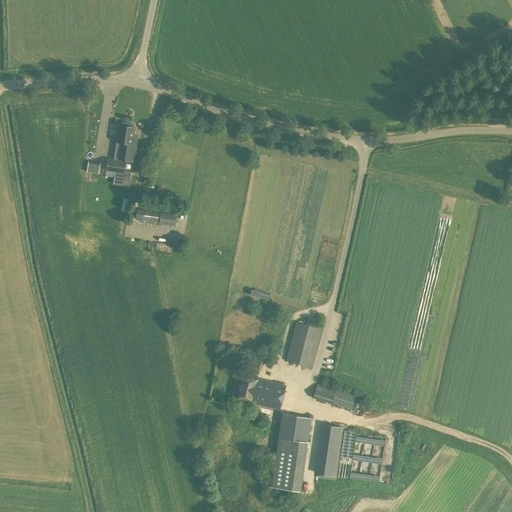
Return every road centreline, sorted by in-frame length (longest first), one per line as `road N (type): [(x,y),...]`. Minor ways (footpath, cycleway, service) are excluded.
road 1 (unclassified): [(511,129),(337,138),(241,120),(135,78)]
road 2 (unclassified): [(135,78),(0,87)]
